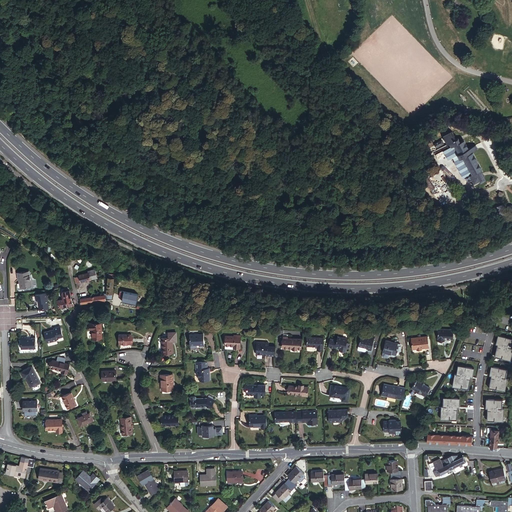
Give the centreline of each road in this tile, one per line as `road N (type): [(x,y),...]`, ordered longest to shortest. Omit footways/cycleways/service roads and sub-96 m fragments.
road 1 (trunk): [(511,247),(389,274),(254,265),(180,244),(111,212),(53,175),(0,125)]
road 2 (trunk): [(0,144),(103,222),(235,275),(386,287),(511,263)]
road 3 (residential): [(233,453),(237,375),(370,376)]
road 4 (residential): [(121,459),(73,342),(72,279)]
road 5 (residential): [(3,444),(3,306)]
